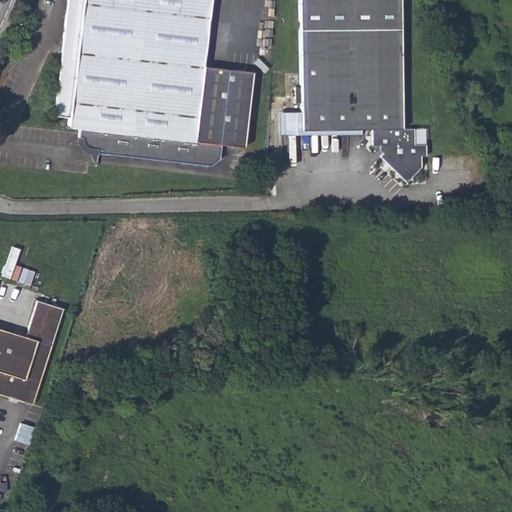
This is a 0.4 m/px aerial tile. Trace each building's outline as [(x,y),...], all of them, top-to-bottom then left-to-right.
[(251,71),(202,65),(197,65),(201,18),(207,18),(209,0),(67,0),(54,115),(68,117),(67,127),(77,127),(77,135),(80,136),(80,142),(82,146),(88,148),(98,148),(97,153),(210,165),(219,160),(220,144),(243,146),(251,71)] [(401,130),(398,0),(298,0),(300,111),(282,111),(282,131),(358,131),(370,131),(371,147),(378,147),(378,150),(381,154),(378,158),(405,182),(419,167),(419,155),(425,155),(425,130),(401,130)] [(202,65),(207,18),(201,18),(197,65),(202,65)] [(276,134),(358,134),(358,131),(282,131),(282,111),(276,111),(276,134)] [(0,393),(30,403),(60,308),(35,301),(24,337),(0,329),(0,393)]
